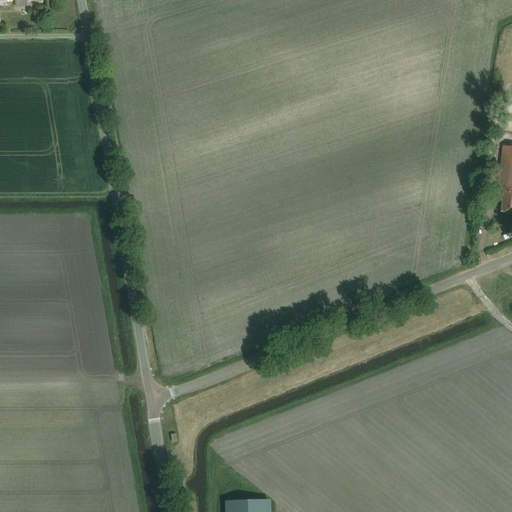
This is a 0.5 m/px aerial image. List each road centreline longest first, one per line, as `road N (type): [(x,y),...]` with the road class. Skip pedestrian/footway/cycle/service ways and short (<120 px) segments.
road 1 (residential): [(150,392),(81,0)]
road 2 (residential): [(150,392),(284,347),(511,250)]
road 3 (residential): [(169,511),(150,392)]
